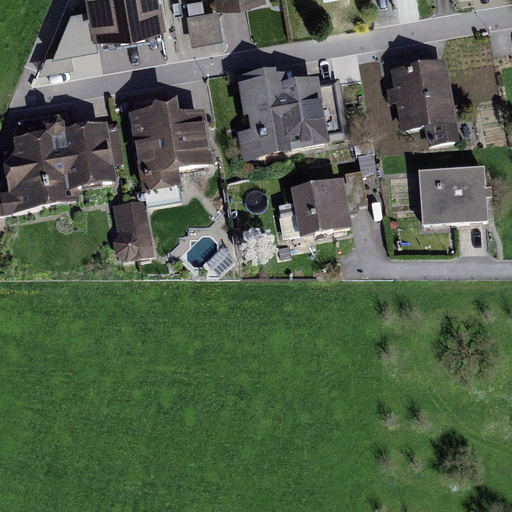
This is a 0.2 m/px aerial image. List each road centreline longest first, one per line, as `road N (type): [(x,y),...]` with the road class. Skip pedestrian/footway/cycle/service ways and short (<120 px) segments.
road 1 (residential): [(511,22),(20,101)]
road 2 (residential): [(511,272),(367,270)]
